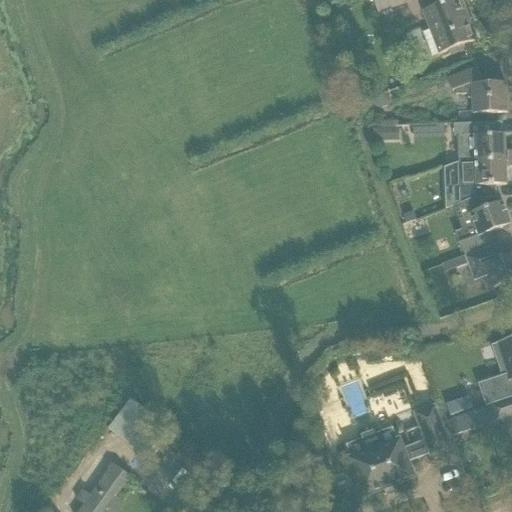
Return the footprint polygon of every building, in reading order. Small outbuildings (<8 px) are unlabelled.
[(430,30),(422,33),(431,56),(439,54),(457,47),(476,40),(469,20),(472,19),(467,5),(463,6),(460,0),(452,0),(441,4),(423,11),(430,30)] [(472,99),(473,115),(507,113),(506,83),(482,84),(482,80),(477,67),(458,74),(447,79),(452,92),(454,91),(455,95),(467,95),(468,99),(472,99)] [(386,93),(370,99),(372,104),(376,107),(380,108),(385,107),(388,103),(388,99),(386,93)] [(511,160),(511,152),(505,152),(504,135),(495,136),(495,123),(493,123),(454,125),(454,136),(458,136),(458,151),(459,162),(511,160)] [(397,128),(381,128),(381,141),(398,140),(397,128)] [(507,185),(506,168),(511,167),(511,160),(459,162),(460,186),(460,189),(445,189),(446,210),(453,206),(460,203),(472,199),(483,198),(483,199),(496,198),(496,186),(507,185)] [(459,243),(465,257),(495,246),(490,233),(511,225),(502,202),(487,208),(483,199),(483,198),(472,199),(460,203),(453,206),(462,230),(455,233),(459,243)] [(411,213),(400,218),(403,225),(414,221),(411,213)] [(495,246),(465,257),(470,272),(474,281),(489,276),(493,288),(511,281),(511,254),(500,259),(495,246)] [(501,377),(478,385),(485,407),(511,397),(511,338),(508,340),(498,343),(499,345),(497,345),(502,357),(507,374),(501,376),(501,377)] [(109,426),(137,448),(160,418),(132,397),(109,426)] [(472,408),(468,397),(446,405),(449,416),(472,408)] [(511,399),(491,406),(496,421),(511,415),(511,399)] [(350,459),(350,458),(348,459),(349,461),(362,495),(363,497),(365,497),(365,496),(412,479),(414,478),(413,476),(407,462),(430,454),(431,456),(450,449),(434,408),(416,415),(425,440),(402,449),(400,442),(399,440),(397,441),(350,459)] [(455,436),(466,432),(461,417),(450,421),(455,436)] [(160,503),(211,463),(193,441),(143,481),(160,503)] [(78,511),(102,511),(127,477),(111,465),(78,511)]
